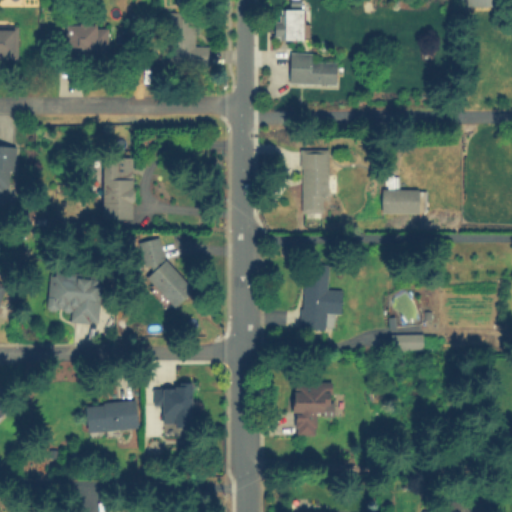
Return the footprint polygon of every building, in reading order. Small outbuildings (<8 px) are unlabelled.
[(302,7),(274,7),(274,37),(302,37),(302,7)] [(167,10),(167,61),(206,61),(206,43),(194,43),(194,10),(167,10)] [(64,52),(107,52),(107,23),(64,23),(64,52)] [(0,58),(15,59),(15,24),(0,24),(0,58)] [(335,60),(310,60),(310,51),(288,51),(287,81),(335,82),(335,60)] [(13,144),(0,143),(0,185),(11,186),(13,144)] [(299,212),(324,212),(324,147),(299,147),(299,212)] [(130,217),(131,155),(101,155),(101,217),(130,217)] [(382,210),(424,210),(424,186),(382,186),(382,210)] [(145,272),(172,304),(191,288),(162,255),(166,251),(151,233),(133,249),(149,268),(145,272)] [(338,311),(339,288),(326,287),(327,263),(301,262),(299,326),(324,328),(325,311),(338,311)] [(96,321),(98,273),(47,271),(45,307),(69,308),(68,320),(96,321)] [(420,331),(389,331),(389,348),(420,348),(420,331)] [(329,412),(329,380),(291,380),(291,433),(314,433),(314,412),(329,412)] [(190,382),(151,382),(152,405),(161,405),(161,423),(190,423),(190,382)] [(86,430),(136,426),(133,397),(83,402),(86,430)] [(460,511),(460,499),(444,499),(444,509),(419,509),(419,511),(460,511)]
